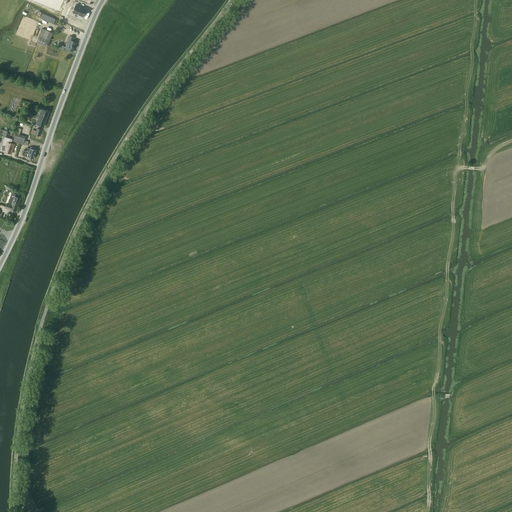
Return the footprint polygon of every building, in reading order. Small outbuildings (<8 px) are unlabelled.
[(76,5),(72,12),(83,17),(87,9),(76,5)] [(42,13),(40,18),(52,23),(54,18),(42,13)] [(47,47),(53,33),(46,30),(43,38),(39,37),(37,43),(47,47)] [(70,36),(65,48),(73,51),(77,43),(73,41),(74,38),(70,36)] [(42,109),(36,124),(44,127),(49,111),(42,109)] [(16,133),(13,141),(28,146),(29,142),(25,141),(26,136),(16,133)] [(5,137),(0,150),(11,154),(15,144),(11,143),(12,140),(5,137)] [(30,148),(28,148),(27,151),(24,150),(23,155),(28,156),(34,158),(37,150),(33,149),(34,148),(31,147),(30,148)] [(7,204),(5,207),(10,209),(10,208),(16,210),(19,198),(14,197),(13,200),(9,199),(7,204)]
